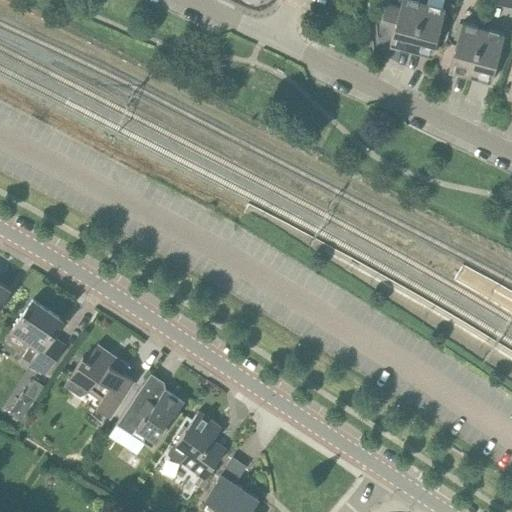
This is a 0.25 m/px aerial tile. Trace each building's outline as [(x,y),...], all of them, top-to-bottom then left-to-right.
[(410,49),(423,3),(414,0),(402,0),(391,39),(400,41),(399,46),(410,49)] [(425,48),(433,51),(446,9),(423,3),(410,49),(424,53),(425,48)] [(470,75),(483,29),(462,23),(450,65),(459,67),(457,72),(470,75)] [(484,74),(492,77),(504,35),(483,29),(470,75),(483,79),(484,74)] [(0,304),(10,288),(0,282),(0,304)] [(66,344),(52,335),(62,320),(32,299),(14,330),(15,330),(13,333),(10,331),(2,344),(29,362),(30,360),(32,361),(32,362),(48,373),(66,344)] [(87,359),(83,357),(72,373),(105,396),(98,406),(112,415),(135,380),(124,372),(129,364),(115,355),(112,359),(95,347),(87,359)] [(116,423),(152,447),(184,401),(165,388),(158,398),(141,387),(116,423)] [(198,411),(176,443),(187,452),(180,461),(205,478),(221,455),(208,446),(221,427),(198,411)] [(259,499),(221,473),(205,496),(228,511),(252,511),(251,511),(259,499)]
